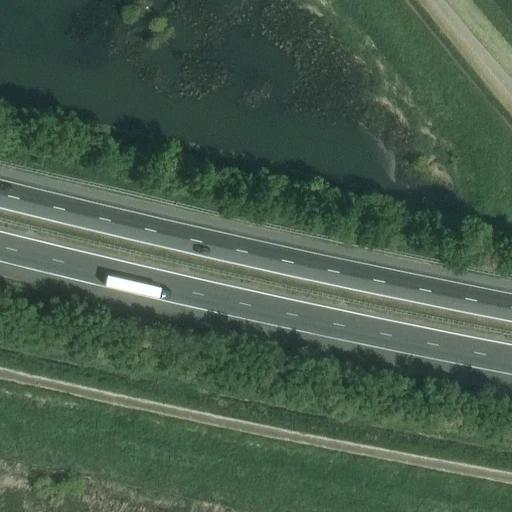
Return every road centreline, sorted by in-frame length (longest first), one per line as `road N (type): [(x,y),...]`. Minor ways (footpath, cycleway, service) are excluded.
road 1 (motorway): [(511,306),(0,192)]
road 2 (motorway): [(0,251),(511,363)]
road 3 (track): [(511,478),(0,376)]
